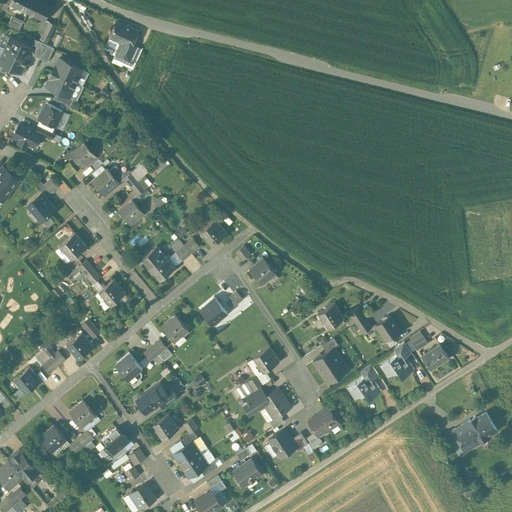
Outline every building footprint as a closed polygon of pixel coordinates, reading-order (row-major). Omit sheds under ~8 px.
[(32,0),(11,0),(10,2),(10,3),(28,11),(32,0)] [(52,5),(41,0),(32,0),(28,11),(45,19),(52,5)] [(23,20),(13,15),(8,25),(18,30),(23,20)] [(49,21),(40,39),(48,43),(56,25),(49,21)] [(138,30),(116,21),(110,36),(122,41),(116,52),(117,52),(129,58),(134,46),(132,44),(138,30)] [(11,36),(5,48),(27,58),(32,46),(11,36)] [(47,44),(40,58),(47,61),(54,47),(47,44)] [(134,46),(129,58),(117,52),(114,58),(134,66),(142,48),(137,46),(136,46),(134,46)] [(5,48),(0,58),(0,62),(16,70),(22,68),(27,58),(5,48)] [(83,68),(59,57),(53,71),(76,82),(83,68)] [(76,82),(53,71),(46,84),(57,90),(69,96),(76,82)] [(69,96),(57,90),(53,98),(70,106),(73,98),(69,96)] [(63,110),(46,102),(39,117),(55,125),(63,110)] [(36,130),(19,122),(13,135),(20,138),(18,141),(26,145),(27,142),(34,145),(40,132),(36,130)] [(54,132),(38,124),(36,130),(40,132),(51,137),(54,132)] [(60,143),(68,147),(72,138),(63,135),(60,143)] [(84,141),(70,153),(82,168),(96,156),(84,141)] [(70,161),(61,169),(68,177),(77,170),(70,161)] [(0,197),(3,200),(8,195),(6,194),(19,177),(3,164),(0,168),(0,197)] [(132,171),(131,171),(139,180),(145,174),(138,165),(132,171)] [(123,172),(120,171),(116,166),(110,172),(119,183),(123,178),(131,171),(132,171),(129,171),(123,172)] [(107,168),(93,180),(105,195),(119,183),(110,172),(107,168)] [(131,171),(123,178),(130,187),(139,180),(131,171)] [(130,187),(142,201),(157,188),(145,174),(139,180),(130,187)] [(52,176),(44,184),(51,192),(59,185),(52,176)] [(41,192),(28,204),(42,220),(43,219),(41,218),(47,213),(48,215),(55,208),(41,192)] [(132,198),(118,210),(131,225),(145,213),(132,198)] [(43,219),(42,220),(48,227),(54,222),(48,215),(43,219)] [(215,218),(200,231),(212,245),(227,232),(215,218)] [(183,225),(175,231),(180,236),(188,230),(183,225)] [(503,229),(505,235),(511,233),(511,231),(511,227),(503,229)] [(75,231),(60,244),(72,258),(87,245),(75,231)] [(200,245),(193,237),(184,244),(191,253),(200,245)] [(157,244),(141,257),(142,258),(143,257),(149,265),(148,265),(160,279),(175,266),(157,244)] [(184,244),(176,251),(183,260),(191,253),(184,244)] [(244,244),(235,251),(242,260),(251,253),(244,244)] [(263,255),(249,267),(261,282),(275,271),(263,255)] [(94,267),(86,259),(78,266),(85,274),(94,267)] [(78,266),(68,275),(75,283),(85,274),(78,266)] [(94,267),(85,274),(93,283),(101,276),(94,267)] [(114,277),(99,290),(111,304),(126,291),(114,277)] [(243,298),(236,289),(227,296),(234,305),(243,298)] [(214,296),(200,308),(213,323),(227,311),(214,296)] [(334,301),(318,312),(328,327),(345,316),(334,301)] [(358,306),(349,312),(355,321),(364,315),(358,306)] [(176,313),(162,324),(174,340),(188,328),(176,313)] [(365,316),(355,322),(363,333),(372,326),(365,316)] [(390,316),(376,325),(387,342),(401,332),(390,316)] [(89,318),(82,323),(93,337),(100,331),(89,318)] [(420,329),(409,337),(417,349),(428,342),(420,329)] [(82,331),(67,343),(78,358),(94,345),(82,331)] [(333,336),(322,344),(327,350),(333,346),(333,347),(338,343),(333,336)] [(160,338),(151,345),(158,353),(167,346),(160,338)] [(404,340),(393,347),(393,348),(394,348),(397,352),(401,359),(406,355),(411,352),(404,340)] [(56,353),(46,342),(41,346),(44,350),(50,357),(56,353)] [(440,343),(422,354),(430,368),(449,357),(440,343)] [(158,353),(151,345),(143,352),(150,360),(158,353)] [(269,345),(253,356),(254,357),(248,361),(256,374),(257,375),(265,369),(279,360),(269,345)] [(327,350),(313,360),(328,383),(348,369),(333,347),(333,346),(327,350)] [(50,357),(44,350),(36,357),(42,364),(50,357)] [(56,353),(50,357),(57,365),(66,358),(59,350),(56,353)] [(142,367),(129,352),(115,363),(128,379),(134,386),(142,380),(140,377),(142,376),(142,373),(139,369),(142,367)] [(397,352),(380,364),(388,376),(388,375),(387,373),(396,367),(402,376),(414,367),(406,355),(401,359),(397,352)] [(50,357),(42,364),(49,372),(57,365),(50,357)] [(371,362),(360,370),(361,370),(364,374),(368,381),(373,377),(378,374),(379,374),(371,362)] [(30,365),(14,378),(26,392),(41,379),(30,365)] [(265,369),(257,375),(263,383),(271,378),(265,369)] [(201,373),(194,377),(198,385),(206,381),(201,373)] [(256,374),(247,380),(253,390),(260,385),(263,383),(257,375),(256,374)] [(364,374),(347,386),(355,398),(355,397),(354,395),(363,389),(369,398),(381,390),(381,389),(373,377),(368,381),(364,374)] [(247,380),(236,388),(241,394),(242,397),(245,395),(253,390),(247,380)] [(160,382),(137,400),(146,412),(160,402),(169,395),(167,392),(160,382)] [(253,390),(245,395),(248,400),(243,404),(249,413),(264,403),(261,398),(266,394),(260,385),(253,390)] [(266,394),(261,398),(264,403),(274,417),(279,414),(291,405),(278,386),(266,394)] [(169,395),(160,402),(164,407),(178,397),(172,388),(167,392),(169,395)] [(6,397),(1,401),(9,412),(15,407),(6,397)] [(100,418),(83,398),(69,410),(86,429),(100,418)] [(328,406),(308,420),(315,431),(318,436),(319,436),(339,422),(328,406)] [(169,412),(152,423),(162,438),(179,427),(169,412)] [(274,417),(269,420),(274,427),(284,420),(279,414),(274,417)] [(485,415),(478,420),(475,416),(472,418),(484,438),(495,431),(485,415)] [(193,417),(183,424),(189,433),(194,430),(199,426),(193,417)] [(472,418),(449,432),(462,452),(484,438),(472,418)] [(53,423),(40,434),(52,450),(66,438),(53,423)] [(120,431),(116,426),(111,431),(115,435),(120,431)] [(235,428),(228,431),(232,440),(239,436),(235,428)] [(284,428),(268,438),(280,456),(296,445),(291,438),(284,428)] [(69,443),(76,452),(94,437),(86,429),(69,443)] [(189,433),(180,439),(184,445),(191,440),(192,441),(198,437),(194,430),(189,433)] [(248,430),(243,436),(249,440),(253,434),(248,430)] [(111,431),(102,438),(106,443),(115,435),(111,431)] [(124,435),(120,431),(115,435),(106,443),(104,445),(112,453),(112,454),(123,444),(129,439),(125,434),(124,435)] [(301,431),(291,438),(296,445),(298,449),(308,442),(305,438),(301,431)] [(315,431),(305,438),(308,442),(312,447),(322,440),(319,436),(318,436),(315,431)] [(184,445),(173,452),(181,464),(200,451),(197,447),(196,447),(192,441),(191,440),(184,445)] [(123,444),(112,454),(112,453),(110,455),(114,459),(127,449),(123,444)] [(140,447),(128,455),(135,465),(146,457),(140,447)] [(247,447),(237,454),(241,460),(252,453),(247,447)] [(30,462),(19,449),(9,457),(10,459),(11,459),(23,474),(27,479),(37,470),(30,462)] [(200,451),(181,464),(189,476),(200,468),(207,464),(207,463),(202,456),(203,456),(200,451)] [(251,457),(234,469),(244,485),(262,473),(251,457)] [(10,459),(0,467),(0,474),(9,486),(23,474),(11,459),(10,459)] [(213,459),(207,463),(207,464),(200,468),(204,474),(217,466),(213,459)] [(109,465),(101,473),(104,477),(113,470),(109,465)] [(134,465),(124,471),(131,480),(140,474),(134,465)] [(44,468),(38,473),(44,481),(50,476),(44,468)] [(218,474),(207,481),(211,487),(222,480),(218,474)] [(145,482),(129,493),(139,508),(155,497),(145,482)] [(212,489),(194,502),(201,511),(210,511),(222,504),(212,489)] [(14,490),(5,497),(13,505),(21,498),(14,490)] [(48,502),(51,505),(62,496),(59,492),(48,502)] [(5,497),(0,501),(0,507),(3,511),(4,511),(5,511),(12,505),(13,505),(5,497)] [(13,505),(12,505),(17,511),(18,511),(26,504),(21,498),(13,505)]
